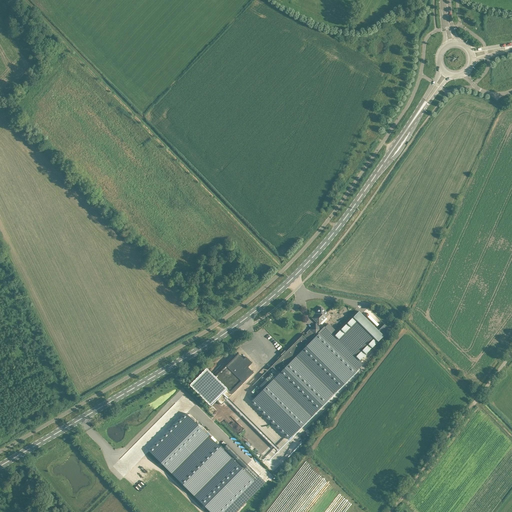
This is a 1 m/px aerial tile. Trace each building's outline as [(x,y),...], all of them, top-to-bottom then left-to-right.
[(312,318),(316,322),(319,325),(326,317),(324,316),(327,313),(321,307),(314,313),(316,315),(312,318)] [(390,329),(384,324),(378,330),(359,311),(337,333),(334,336),(325,327),(324,326),(321,329),(315,324),(310,329),(314,334),(311,337),(307,333),(299,341),(298,340),(272,366),(279,373),(275,377),(271,373),(258,386),(262,391),(251,402),(288,439),(362,364),(359,361),(371,349),(375,352),(380,345),(377,342),(390,329)] [(328,324),(325,327),(334,336),(337,333),(328,324)] [(238,354),(220,372),(215,377),(214,378),(225,389),(215,399),(216,400),(221,405),(253,373),(248,367),(252,363),(246,357),(244,359),(238,354)] [(210,406),(216,400),(215,399),(225,389),(214,378),(215,377),(206,368),(189,385),(210,406)] [(178,383),(172,388),(176,393),(182,388),(178,383)] [(186,413),(149,451),(210,511),(236,511),(266,482),(227,444),(222,449),(186,413)]
